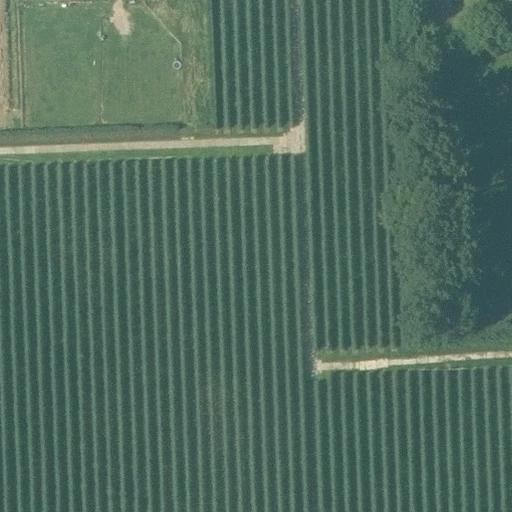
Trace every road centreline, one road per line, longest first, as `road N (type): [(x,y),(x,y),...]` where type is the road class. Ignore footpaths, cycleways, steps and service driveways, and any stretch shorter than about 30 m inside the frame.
road 1 (track): [(511,353),(311,365),(295,0)]
road 2 (track): [(301,140),(0,151)]
